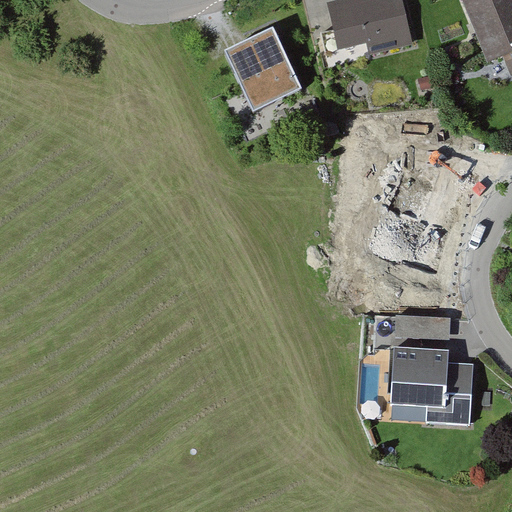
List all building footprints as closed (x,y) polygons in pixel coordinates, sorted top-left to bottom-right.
[(418,47),(409,0),(356,0),(338,3),(349,60),(418,47)] [(511,65),(511,0),(466,0),(498,71),(511,65)] [(312,86),(282,21),(220,50),(251,115),(312,86)] [(441,266),(466,187),(403,167),(378,246),(441,266)] [(470,433),(477,362),(398,354),(391,425),(470,433)]
